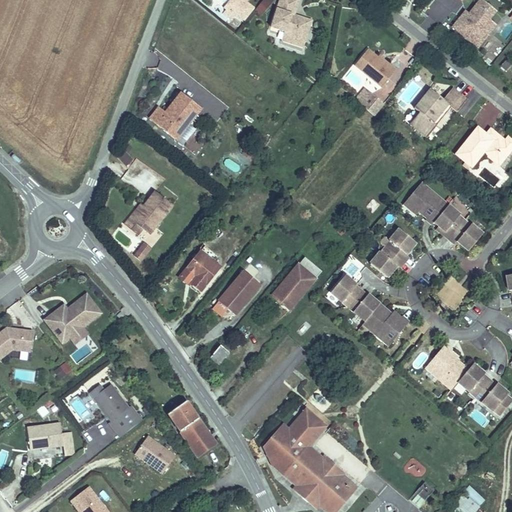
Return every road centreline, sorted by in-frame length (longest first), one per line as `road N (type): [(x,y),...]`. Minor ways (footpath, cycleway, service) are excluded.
road 1 (tertiary): [(74,238),(139,306),(226,430),(268,511)]
road 2 (unclassified): [(72,210),(93,181),(162,0)]
road 3 (residential): [(473,268),(453,254),(428,258),(412,277),(416,303),(446,328),(471,332),(491,310),(491,286)]
road 4 (residential): [(511,110),(376,0)]
